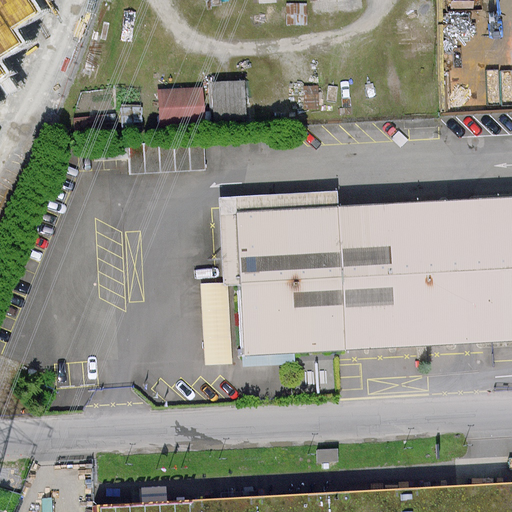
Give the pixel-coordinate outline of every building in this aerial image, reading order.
[(38,12),(30,0),(0,0),(0,73),(3,72),(0,67),(0,55),(22,41),(13,28),(38,12)] [(210,77),(211,112),(243,111),(242,76),(210,77)] [(203,115),(202,83),(156,84),(157,116),(203,115)] [(224,284),(240,283),(245,357),(347,351),(511,341),(511,197),(333,209),(332,193),(219,199),(224,284)] [(511,511),(511,485),(100,509),(100,511),(511,511)]
